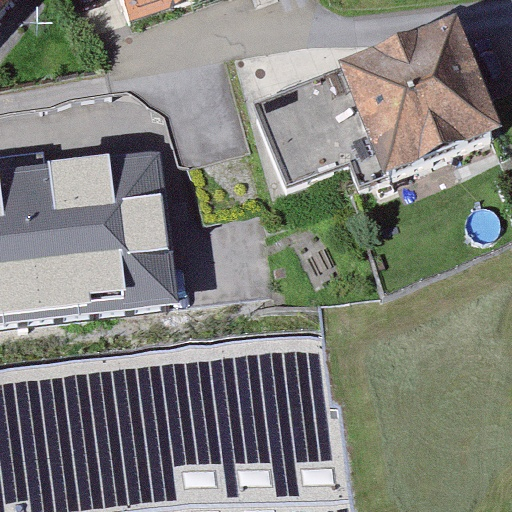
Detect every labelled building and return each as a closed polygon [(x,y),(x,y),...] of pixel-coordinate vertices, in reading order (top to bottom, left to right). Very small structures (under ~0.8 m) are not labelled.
[(0,0),(0,12),(9,0),(0,0)] [(125,0),(128,9),(161,0),(125,0)] [(460,20),(342,66),(344,72),(256,106),(288,186),(352,161),(359,178),(501,123),(460,20)] [(0,329),(182,305),(161,150),(46,165),(45,153),(0,159),(0,329)] [(0,511),(349,511),(326,347),(0,375),(0,511)]
